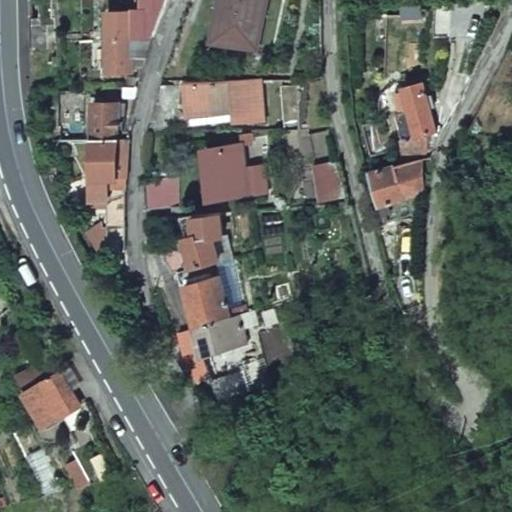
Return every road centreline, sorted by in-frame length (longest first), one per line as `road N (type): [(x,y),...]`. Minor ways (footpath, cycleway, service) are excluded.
road 1 (residential): [(336,0),(340,120),(409,354),(453,422),(469,424),(473,412),(437,312),(452,133),(511,20)]
road 2 (residential): [(149,428),(132,128),(176,0)]
road 3 (primary): [(0,62),(20,171),(149,428)]
